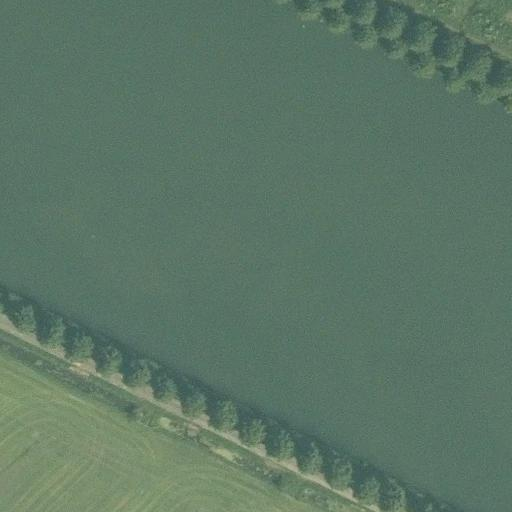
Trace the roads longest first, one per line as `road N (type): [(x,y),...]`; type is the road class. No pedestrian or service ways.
road 1 (track): [(389,511),(0,321)]
road 2 (track): [(402,0),(511,54)]
